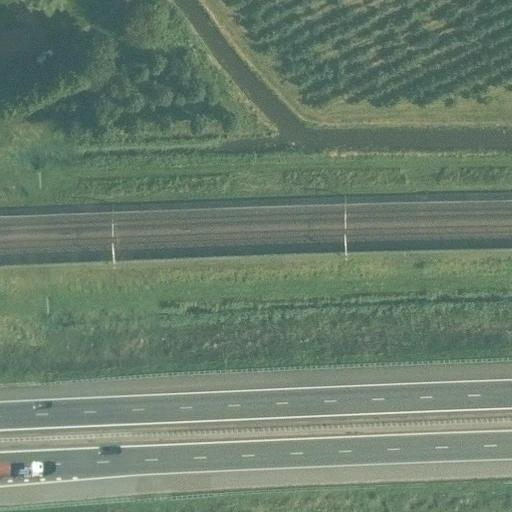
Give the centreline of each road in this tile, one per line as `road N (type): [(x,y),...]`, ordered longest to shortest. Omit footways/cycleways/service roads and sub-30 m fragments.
road 1 (motorway): [(511,397),(0,419)]
road 2 (motorway): [(0,466),(511,446)]
